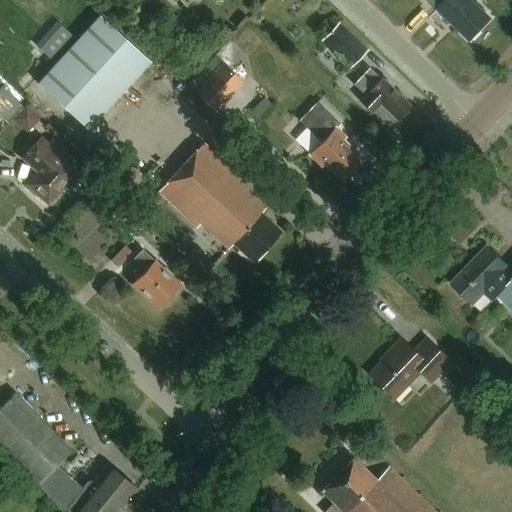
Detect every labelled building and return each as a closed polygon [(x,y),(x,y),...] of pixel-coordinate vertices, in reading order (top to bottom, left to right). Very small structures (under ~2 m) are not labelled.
[(472,41),(493,19),(472,0),(430,0),(428,3),(439,13),(441,12),(472,41)] [(150,62),(99,16),(37,84),(88,130),(150,62)] [(366,49),(338,22),(321,40),(349,67),(366,49)] [(214,111),(242,82),(220,62),(193,91),(214,111)] [(387,128),(410,104),(371,66),(353,85),(365,96),(360,102),(387,128)] [(0,116),(4,120),(20,102),(0,84),(0,116)] [(316,100),(297,118),(319,140),(307,152),(323,167),(326,165),(341,180),(361,160),(342,143),(345,140),(342,137),(344,135),(334,126),(338,122),(316,100)] [(41,137),(22,158),(38,174),(27,185),(30,188),(30,193),(33,196),(38,195),(48,205),(78,173),(41,137)] [(254,261),(281,232),(262,213),(269,206),(257,195),(259,193),(205,143),(159,191),(197,227),(203,220),(232,248),(236,243),(254,261)] [(488,243),(451,283),(475,304),(511,265),(488,243)] [(145,269),(131,284),(156,307),(179,282),(143,248),(133,258),(145,269)] [(511,312),(511,279),(495,297),(511,312)] [(429,381),(449,360),(426,338),(414,351),(400,337),(391,347),(392,348),(370,372),(393,394),(417,369),(429,381)] [(0,442),(38,481),(74,447),(19,390),(0,408),(0,442)] [(438,511),(390,466),(378,479),(354,457),(323,491),(337,504),(329,511),(438,511)] [(78,511),(119,511),(138,489),(111,467),(98,483),(92,482),(72,507),(78,511)]
